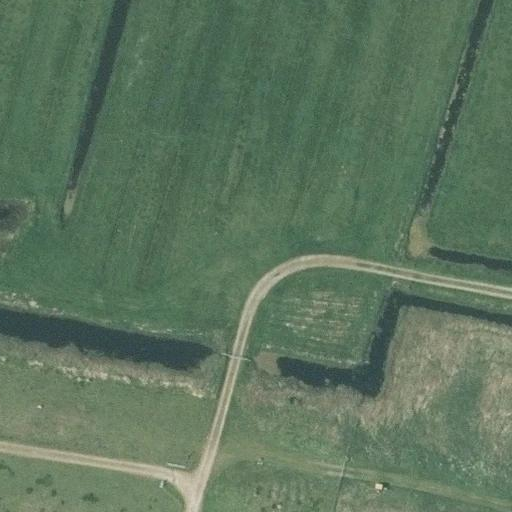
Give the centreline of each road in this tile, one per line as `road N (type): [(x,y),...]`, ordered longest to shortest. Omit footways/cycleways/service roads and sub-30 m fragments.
road 1 (track): [(210,446),(247,315),(284,272),(325,262),(511,295)]
road 2 (track): [(210,446),(511,506)]
road 3 (track): [(197,489),(154,472),(0,445)]
